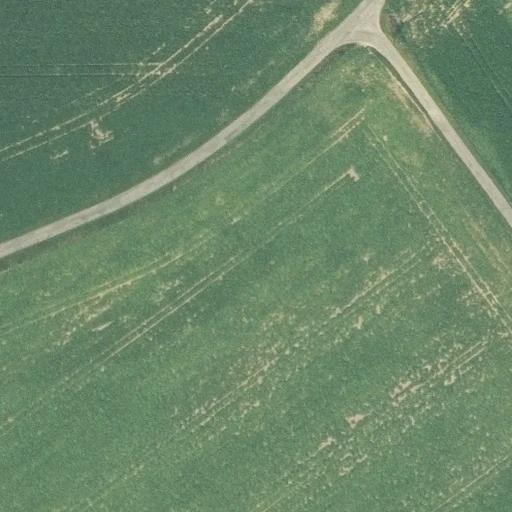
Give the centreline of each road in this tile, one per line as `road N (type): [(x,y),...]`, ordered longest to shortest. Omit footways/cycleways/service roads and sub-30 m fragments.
road 1 (unclassified): [(0,253),(192,161),(362,22)]
road 2 (unclassified): [(511,225),(362,22)]
